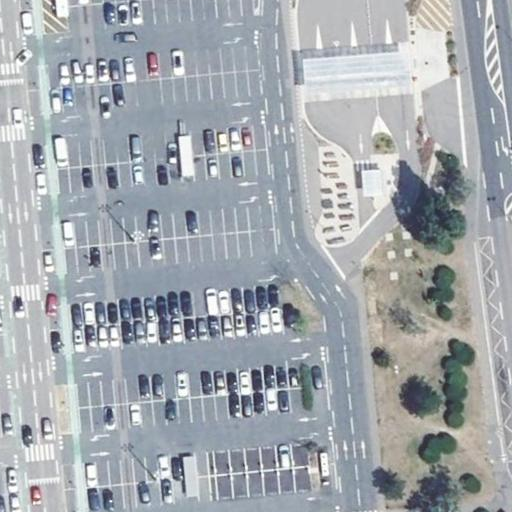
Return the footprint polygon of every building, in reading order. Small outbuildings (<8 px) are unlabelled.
[(176,0),(165,0),(167,17),(178,16),(176,0)] [(409,53),(302,64),(306,101),(414,92),(409,53)] [(189,136),(179,137),(183,176),(193,175),(189,136)] [(386,170),(361,172),(363,197),(388,195),(386,170)] [(193,457),(183,457),(186,497),(196,496),(193,457)]
